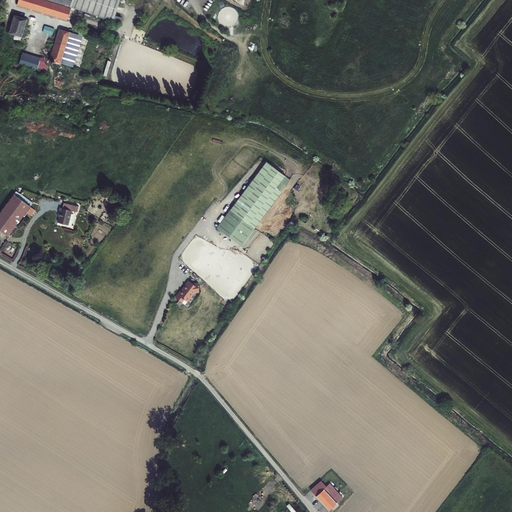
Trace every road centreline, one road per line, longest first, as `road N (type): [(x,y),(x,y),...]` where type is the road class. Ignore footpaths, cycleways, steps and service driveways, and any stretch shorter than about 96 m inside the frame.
road 1 (unclassified): [(310,511),(210,385),(0,260)]
road 2 (unknown): [(145,0),(115,26),(24,17)]
